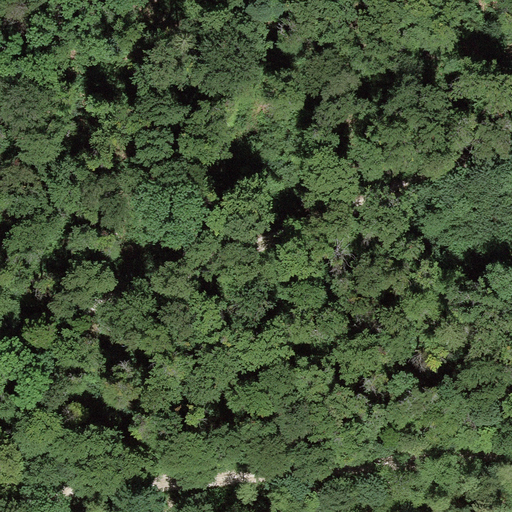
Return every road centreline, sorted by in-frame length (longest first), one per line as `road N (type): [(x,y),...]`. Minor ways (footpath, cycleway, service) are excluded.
road 1 (track): [(0,325),(139,289),(511,138)]
road 2 (track): [(511,454),(0,509)]
